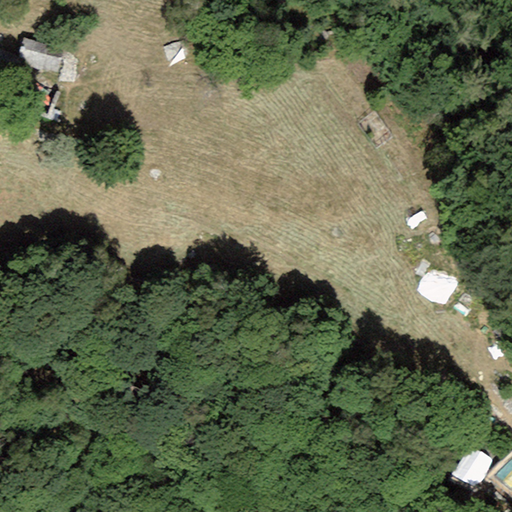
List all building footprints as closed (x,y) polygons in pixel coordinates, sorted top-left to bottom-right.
[(64,49),(24,37),(16,62),(56,74),(64,49)] [(49,117),(58,94),(28,83),(20,106),(49,117)] [(477,489),(492,460),(468,447),(452,476),(477,489)] [(511,455),(495,475),(511,489),(511,455)] [(488,508),(492,511),(511,511),(511,494),(504,488),(488,508)]
